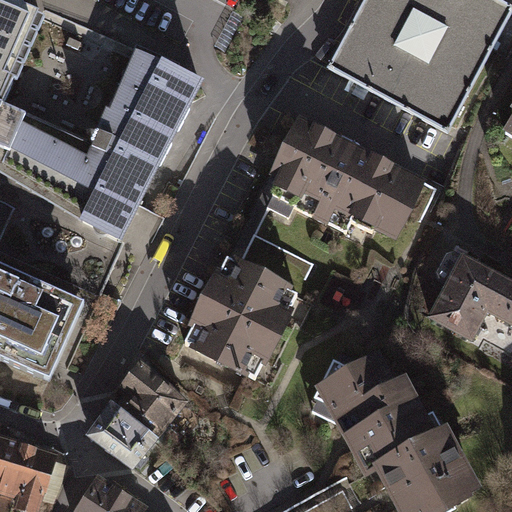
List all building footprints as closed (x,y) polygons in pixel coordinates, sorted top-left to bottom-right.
[(44,14),(13,0),(0,0),(0,272),(93,306),(125,241),(204,83),(134,51),(90,143),(3,103),(44,14)] [(366,0),(329,72),(445,132),(511,19),(511,6),(499,0),(366,0)] [(511,113),(500,132),(511,139),(511,99),(505,110),(511,113)] [(294,117),(264,178),(270,181),(267,186),(272,188),(268,196),(346,234),(352,222),(394,243),(425,181),(294,117)] [(511,281),(460,254),(424,319),(470,344),(486,314),(511,328),(511,281)] [(227,261),(223,259),(216,273),(212,271),(194,297),(183,329),(188,331),(181,344),(186,347),(184,351),(244,380),(246,376),(252,379),(258,366),(262,368),(290,310),(286,308),(293,294),(288,292),(290,288),(229,257),(227,261)] [(0,274),(0,368),(47,387),(83,306),(0,274)] [(338,276),(328,297),(360,312),(370,291),(338,276)] [(321,383),(311,389),(314,394),(311,399),(319,404),(362,480),(373,474),(393,511),(446,511),(471,498),(469,495),(481,489),(445,424),(433,430),(402,375),(392,381),(376,353),(343,371),(331,364),(321,383)] [(122,395),(113,407),(155,441),(186,404),(137,361),(115,389),(122,395)] [(106,402),(83,436),(128,474),(155,441),(113,407),(106,402)] [(41,511),(59,455),(2,437),(0,441),(0,488),(0,489),(0,495),(17,501),(13,511),(16,511),(41,511)] [(99,476),(75,511),(147,511),(149,509),(99,476)]
